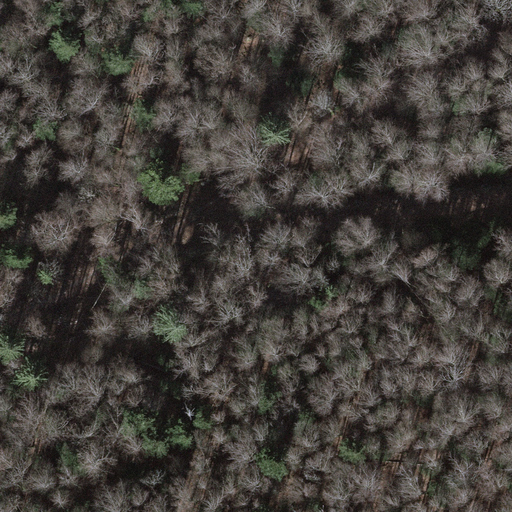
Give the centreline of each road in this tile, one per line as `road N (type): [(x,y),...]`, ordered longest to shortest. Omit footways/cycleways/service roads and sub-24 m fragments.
road 1 (track): [(511,15),(0,311)]
road 2 (track): [(154,224),(511,193)]
